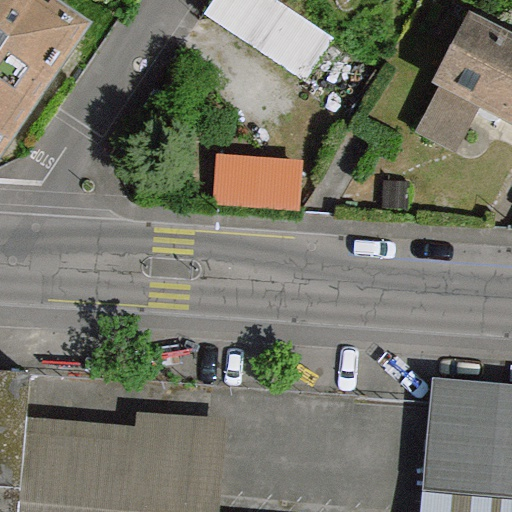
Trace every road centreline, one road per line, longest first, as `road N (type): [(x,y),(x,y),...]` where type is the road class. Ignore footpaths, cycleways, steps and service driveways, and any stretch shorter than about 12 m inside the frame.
road 1 (tertiary): [(0,258),(511,291)]
road 2 (residential): [(168,0),(0,247)]
